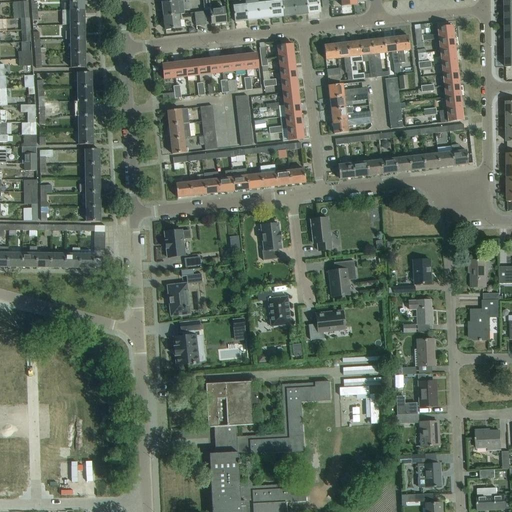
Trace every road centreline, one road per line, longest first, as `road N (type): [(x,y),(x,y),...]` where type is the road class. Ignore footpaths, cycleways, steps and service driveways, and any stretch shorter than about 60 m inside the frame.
road 1 (residential): [(125,48),(304,30)]
road 2 (residential): [(133,214),(125,48)]
road 3 (unclassified): [(146,500),(138,336)]
road 4 (residential): [(321,193),(304,30)]
road 5 (residential): [(31,345),(35,504)]
road 6 (residential): [(133,214),(289,197)]
road 7 (unclassified): [(138,336),(0,298)]
road 8 (residential): [(454,359),(447,221)]
road 9 (residential): [(138,336),(133,214)]
road 10 (residential): [(321,193),(442,180)]
